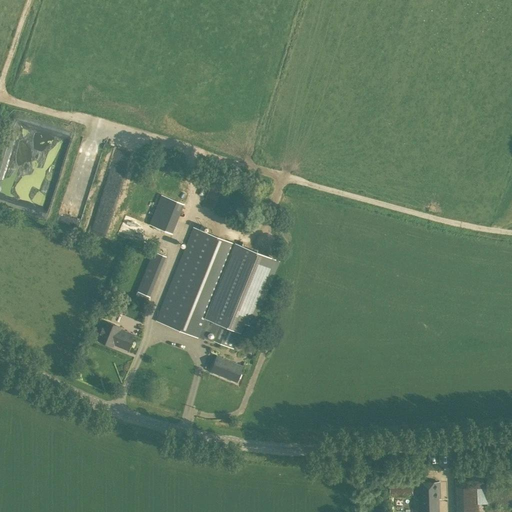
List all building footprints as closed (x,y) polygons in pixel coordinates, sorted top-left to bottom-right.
[(24,128),(69,140),(71,132),(26,120),(24,128)] [(92,179),(99,156),(79,150),(75,163),(80,164),(81,158),(90,160),(85,177),(92,179)] [(161,195),(149,224),(172,233),(183,204),(161,195)] [(34,209),(32,214),(45,218),(47,213),(34,209)] [(212,342),(213,340),(233,349),(244,322),(253,325),(279,262),(243,247),(241,246),(193,227),(155,320),(203,339),(203,338),(212,342)] [(149,297),(165,256),(158,253),(153,251),(134,300),(146,304),(149,296),(149,297)] [(127,349),(133,334),(119,328),(120,326),(104,320),(97,339),(112,345),(113,343),(127,349)] [(217,356),(211,371),(236,381),(242,366),(217,356)] [(511,469),(485,471),(486,483),(477,483),(476,480),(455,481),(455,511),(478,511),(478,502),(476,502),(476,489),(486,489),(486,506),(511,504),(511,469)] [(389,479),(389,496),(413,494),(412,478),(389,479)] [(438,482),(416,483),(417,499),(418,499),(418,511),(438,511),(438,499),(439,499),(438,482)]
